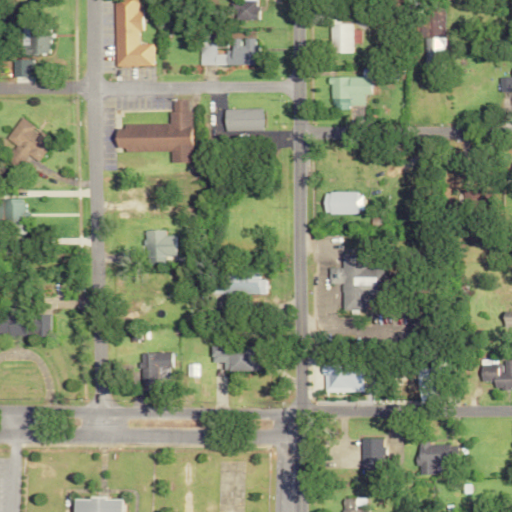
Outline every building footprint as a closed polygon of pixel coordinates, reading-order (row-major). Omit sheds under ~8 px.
[(113,66),(152,66),(152,44),(137,44),(137,32),(142,32),(142,10),(137,11),(136,0),(121,0),(121,2),(113,2),(113,66)] [(236,20),(257,19),(256,0),(241,0),(241,1),(236,1),(236,20)] [(443,9),(423,9),(423,69),(443,69),(443,9)] [(360,30),(351,30),(351,24),(330,24),(329,53),(350,53),(350,43),(359,43),(360,30)] [(20,29),(20,54),(49,55),(49,29),(20,29)] [(199,65),(255,65),(256,39),(241,38),(241,36),(230,36),(230,53),(215,53),(215,34),(199,34),(199,65)] [(511,67),(510,68),(510,77),(498,77),(498,92),(511,91),(511,67)] [(368,77),(328,77),(329,110),(347,110),(347,106),(362,105),(362,95),(368,95),(368,77)] [(170,150),(170,163),(191,163),(190,101),(169,101),(170,125),(113,126),(114,151),(170,150)] [(261,109),(222,109),(223,131),(261,130),(261,109)] [(142,202),(147,202),(148,215),(172,214),(171,195),(163,195),(163,179),(141,180),(142,202)] [(360,192),(321,193),(321,214),(360,214),(360,192)] [(172,255),(172,235),(163,236),(163,230),(142,231),(143,265),(162,264),(161,256),(172,255)] [(339,311),(364,311),(364,296),(385,296),(385,267),(361,267),(361,254),(339,254),(339,269),(327,269),(327,284),(339,284),(339,311)] [(257,304),(258,275),(236,273),(236,281),(229,281),(228,296),(247,297),(247,304),(257,304)] [(0,336),(47,334),(46,311),(0,313),(0,336)] [(511,311),(501,311),(500,327),(511,327),(511,311)] [(253,346),(207,346),(207,363),(219,363),(219,371),(253,371),(253,346)] [(137,389),(160,388),(159,353),(136,353),(137,389)] [(477,382),(492,382),(492,389),(511,389),(511,360),(501,360),(501,365),(477,365),(477,382)] [(196,364),(180,364),(180,376),(195,377),(196,364)] [(379,439),(357,439),(357,470),(379,470),(379,439)] [(453,444),(412,444),(412,474),(439,474),(439,466),(453,466),(453,444)] [(117,511),(117,500),(69,499),(69,511),(117,511)] [(362,511),(362,499),(339,499),(338,511),(362,511)]
